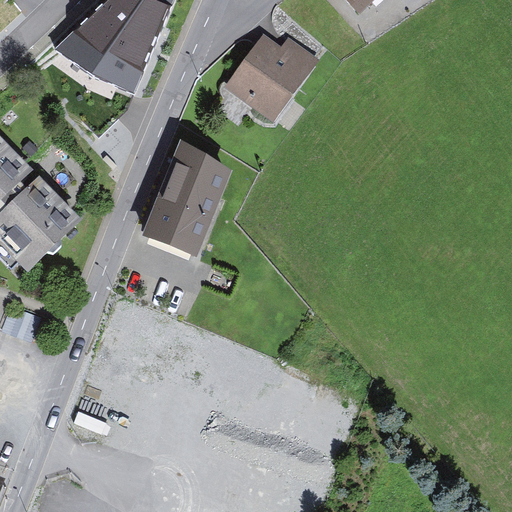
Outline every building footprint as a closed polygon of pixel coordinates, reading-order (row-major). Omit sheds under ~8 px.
[(177,0),(111,0),(56,54),(92,84),(135,101),(177,0)] [(382,0),(343,0),(362,19),(382,0)] [(291,18),(278,14),(230,76),(282,114),(330,53),(313,38),(320,28),(295,10),(291,18)] [(0,214),(33,183),(0,147),(0,214)] [(229,177),(182,150),(148,240),(196,259),(229,177)] [(0,214),(0,241),(29,272),(76,228),(33,183),(0,214)]
